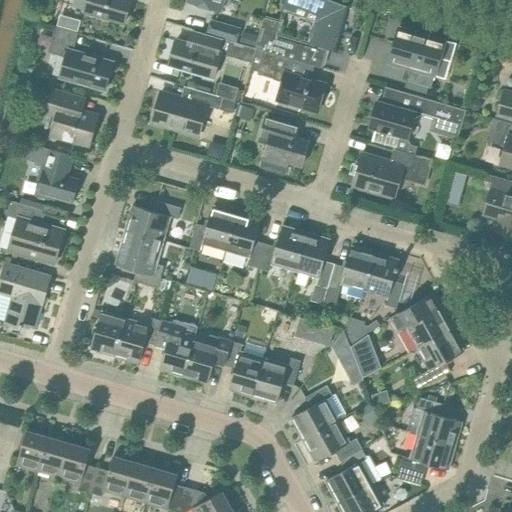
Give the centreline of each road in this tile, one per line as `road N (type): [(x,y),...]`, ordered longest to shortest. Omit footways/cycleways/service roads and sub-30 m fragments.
road 1 (residential): [(302,511),(260,438),(51,376)]
road 2 (residential): [(51,376),(125,135)]
road 3 (residential): [(330,208),(125,135)]
road 4 (residential): [(511,258),(330,208)]
road 5 (residential): [(438,511),(483,463),(511,374)]
road 6 (residential): [(330,208),(370,57)]
road 7 (residential): [(125,135),(163,0)]
